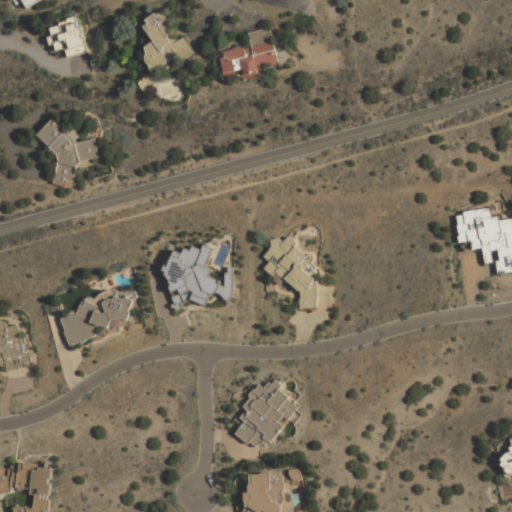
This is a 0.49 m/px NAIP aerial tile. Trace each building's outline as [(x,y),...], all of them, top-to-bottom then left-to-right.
[(23,0),(27,8),(44,0),(23,0)] [(155,72),(194,50),(186,36),(180,39),(163,9),(141,21),(152,42),(142,48),(155,72)] [(81,17),(51,24),(59,59),(89,51),(81,17)] [(273,28),(250,31),(252,46),(222,50),(225,79),(262,74),(261,64),(277,62),(273,28)] [(77,179),(74,163),(100,157),(96,138),(77,142),(74,130),(64,132),(62,123),(47,126),(59,182),(77,179)] [(457,212),(461,241),(473,240),(474,249),(484,247),(487,274),(511,270),(511,215),(493,218),(492,207),(457,212)] [(301,307),(317,306),(316,254),(300,255),(299,238),(267,239),(268,273),(277,273),(278,286),(301,286),(301,307)] [(174,303),(170,305),(172,309),(175,307),(176,311),(182,308),(180,303),(190,300),(205,306),(210,294),(216,293),(220,294),(226,301),(232,295),(233,267),(228,267),(227,273),(225,272),(224,286),(219,284),(221,281),(209,276),(212,269),(204,266),(212,248),(204,245),(201,250),(192,246),(190,250),(184,248),(182,253),(174,250),(167,267),(164,266),(163,270),(166,271),(165,275),(167,276),(168,279),(170,280),(169,282),(171,283),(169,287),(171,292),(173,297),(172,297),(174,303)] [(71,345),(100,335),(99,331),(137,318),(127,286),(83,301),(85,307),(61,315),(71,345)] [(0,351),(1,370),(33,367),(31,352),(28,352),(27,337),(22,337),(21,322),(0,324),(0,351)] [(302,403),(272,381),(267,388),(260,382),(243,406),(250,411),(234,432),(257,448),(263,440),(272,446),(302,403)] [(511,473),(510,474),(507,478),(502,472),(505,469),(500,464),(502,462),(499,460),(506,452),(510,451),(509,447),(511,446),(509,438),(511,437),(511,473)] [(53,467),(0,464),(0,493),(35,495),(34,510),(51,511),(53,467)] [(286,472),(247,472),(247,511),(287,511),(280,500),(286,496),(286,472)]
